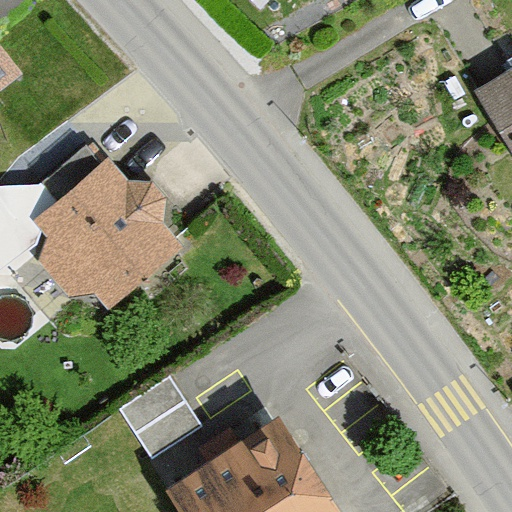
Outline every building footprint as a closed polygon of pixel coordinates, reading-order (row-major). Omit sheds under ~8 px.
[(0,54),(0,87),(16,75),(0,54)] [(511,62),(477,83),(511,143),(511,62)] [(180,243),(106,150),(30,215),(45,229),(38,259),(66,291),(94,286),(106,302),(180,243)] [(167,374),(119,405),(151,454),(200,423),(167,374)] [(335,511),(273,418),(178,481),(198,511),(335,511)]
